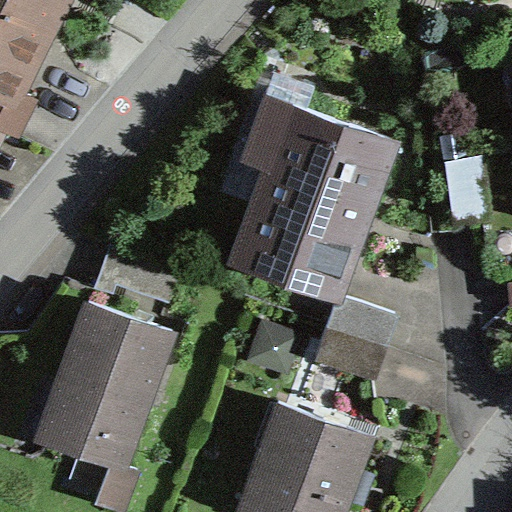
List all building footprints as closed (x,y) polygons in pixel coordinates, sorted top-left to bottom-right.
[(60,0),(0,0),(0,81),(15,89),(17,86),(60,0)] [(35,95),(17,86),(15,89),(0,81),(0,122),(17,131),(35,95)] [(338,291),(395,137),(267,90),(245,150),(272,160),(237,255),(338,291)] [(119,245),(107,278),(169,301),(181,268),(119,245)] [(349,295),(335,301),(328,320),(385,340),(396,311),(349,295)] [(175,326),(88,296),(86,301),(92,303),(47,431),(41,429),(40,434),(112,459),(98,498),(125,507),(140,465),(128,461),(175,326)] [(317,354),(373,374),(385,340),(328,320),(317,354)] [(265,443),(243,502),(271,511),(343,511),(374,432),(280,397),(278,401),(289,405),(274,447),(265,443)]
